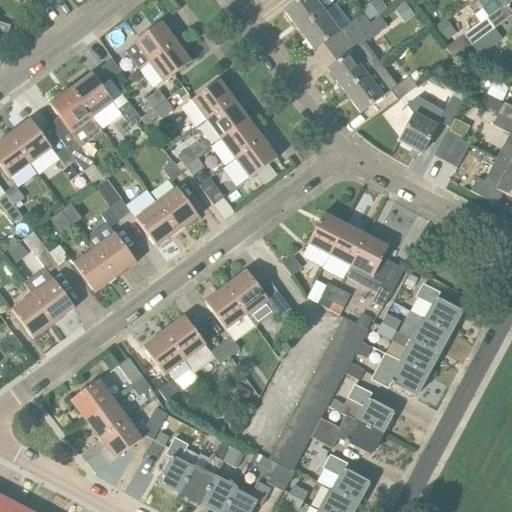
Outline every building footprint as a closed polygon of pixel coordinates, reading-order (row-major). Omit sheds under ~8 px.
[(50,0),(33,0),(41,10),(52,2),(50,0)] [(299,32),(325,13),(315,0),(299,0),(284,12),(299,32)] [(387,10),(380,0),(379,0),(363,11),(371,21),(387,10)] [(511,0),(496,0),(502,8),(454,43),(462,54),(472,47),(494,30),(511,16),(511,14),(507,7),(511,2),(511,0)] [(314,52),(327,42),(340,33),(325,13),(299,32),(314,52)] [(343,30),(351,40),(370,25),(362,15),(343,30)] [(344,93),(380,65),(365,44),(387,27),(379,18),(370,25),(351,40),(357,49),(328,71),(344,93)] [(148,64),(176,44),(161,24),(133,44),(142,56),(148,64)] [(479,56),(502,40),(494,30),(472,47),(479,56)] [(163,84),(190,63),(176,44),(148,64),(163,84)] [(121,73),(111,60),(101,68),(110,80),(121,73)] [(396,87),(380,65),(344,93),(360,114),(390,92),(398,102),(416,87),(409,77),(396,87)] [(93,120),(113,104),(92,75),(71,91),(93,120)] [(206,122),(234,102),(219,81),(191,102),(206,122)] [(87,176),(96,169),(83,151),(104,135),(93,120),(71,91),(50,106),(76,141),(65,149),(75,161),(87,176)] [(155,112),(167,103),(158,91),(146,100),(155,112)] [(498,115),(504,104),(490,96),(484,107),(498,115)] [(449,128),(463,104),(451,99),(443,112),(417,99),(406,106),(413,116),(399,143),(422,155),(438,123),(449,128)] [(220,141),(248,121),(234,102),(206,122),(220,141)] [(143,123),(142,122),(128,103),(117,110),(133,131),(143,123)] [(148,130),(161,120),(173,111),(167,103),(155,112),(142,122),(143,123),(148,130)] [(497,116),(511,123),(511,108),(504,104),(498,115),(497,116)] [(511,123),(497,116),(492,126),(510,136),(498,158),(511,165),(511,123)] [(31,166),(51,151),(30,121),(10,137),(31,166)] [(235,161),(262,140),(248,121),(220,141),(235,161)] [(457,170),(470,145),(447,133),(434,156),(457,170)] [(0,168),(9,182),(31,166),(10,137),(0,144),(0,168)] [(249,180),(277,160),(262,140),(235,161),(249,180)] [(185,167),(197,158),(190,148),(177,157),(185,167)] [(65,169),(75,161),(65,149),(56,156),(65,169)] [(192,177),(204,169),(197,158),(185,167),(192,177)] [(511,198),(511,165),(498,158),(497,159),(499,160),(487,184),(477,179),(470,192),(497,206),(503,194),(511,198)] [(172,183),(181,175),(173,163),(163,171),(172,183)] [(214,207),(224,199),(210,179),(199,187),(214,207)] [(13,207),(23,199),(14,187),(4,195),(13,207)] [(119,222),(130,214),(122,203),(124,202),(115,188),(102,197),(110,209),(119,222)] [(177,233),(198,218),(176,189),(155,204),(177,233)] [(0,198),(0,210),(13,228),(22,221),(13,207),(4,195),(0,198)] [(156,249),(177,233),(155,204),(134,220),(156,249)] [(69,229),(81,220),(70,205),(63,211),(66,215),(66,225),(69,229)] [(110,229),(119,222),(110,209),(101,216),(110,229)] [(61,235),(69,229),(66,225),(66,215),(63,211),(51,220),(61,235)] [(329,257),(345,227),(323,215),(307,246),(329,257)] [(350,268),(366,238),(345,227),(329,257),(350,268)] [(58,267),(49,255),(33,233),(23,241),(48,275),(58,267)] [(115,279),(136,264),(114,235),(93,250),(115,279)] [(383,310),(388,300),(404,271),(382,259),(388,249),(366,238),(350,268),(345,278),(377,294),(372,304),(383,310)] [(58,267),(68,260),(59,247),(49,255),(58,267)] [(94,295),(115,279),(93,250),(72,266),(94,295)] [(291,277),(301,269),(292,257),(282,265),(291,277)] [(246,317),(268,301),(246,272),(225,288),(246,317)] [(54,324),(74,310),(52,281),(32,295),(54,324)] [(332,304),(339,290),(327,284),(320,298),(332,304)] [(449,334),(462,312),(437,300),(440,294),(423,285),(416,299),(431,307),(423,320),(449,334)] [(226,333),(246,317),(225,288),(204,303),(226,333)] [(343,309),(349,296),(339,290),(332,304),(343,309)] [(32,341),(54,324),(32,295),(11,312),(32,341)] [(281,319),(291,312),(282,299),(272,307),(281,319)] [(387,315),(382,325),(395,332),(400,322),(387,315)] [(185,363),(206,347),(184,318),(163,333),(185,363)] [(362,343),(367,333),(368,331),(344,319),(338,330),(362,343)] [(438,355),(449,334),(423,320),(421,319),(410,340),(438,355)] [(410,340),(395,332),(382,325),(376,334),(390,342),(391,341),(406,349),(398,361),(400,363),(399,364),(425,378),(438,355),(410,340)] [(356,354),(362,343),(338,330),(332,341),(356,354)] [(164,378),(185,363),(163,333),(143,349),(164,378)] [(12,356),(22,348),(13,336),(2,344),(12,356)] [(235,365),(245,358),(230,338),(221,345),(230,357),(235,365)] [(350,365),(351,364),(355,355),(356,354),(332,341),(326,352),(350,365)] [(364,360),(371,347),(362,343),(356,354),(355,355),(364,360)] [(219,365),(230,357),(221,345),(210,353),(219,365)] [(344,376),(345,374),(350,365),(326,352),(320,363),(344,376)] [(415,397),(425,378),(399,364),(385,355),(370,381),(388,390),(390,384),(415,397)] [(132,387),(143,379),(128,359),(118,367),(132,387)] [(338,387),(344,376),(320,363),(314,374),(338,387)] [(359,382),(365,371),(351,364),(350,365),(345,374),(359,382)] [(332,398),(338,387),(314,374),(308,385),(332,398)] [(139,398),(150,389),(143,379),(132,387),(131,388),(139,398)] [(85,423),(113,402),(98,382),(70,402),(85,423)] [(174,407),(182,402),(178,397),(169,384),(158,391),(168,404),(170,402),(174,407)] [(326,408),(332,398),(308,385),(302,395),(326,408)] [(394,414),(368,401),(371,395),(355,386),(344,405),(334,400),(329,408),(346,417),(356,423),(356,422),(382,436),(394,414)] [(247,406),(253,395),(240,388),(234,399),(247,406)] [(321,419),(326,408),(302,395),(296,406),(321,419)] [(114,461),(142,441),(113,402),(85,423),(114,461)] [(315,430),(320,420),(321,419),(296,406),(291,417),(315,430)] [(153,441),(167,415),(155,410),(141,435),(153,441)] [(309,441),(310,439),(315,430),(291,417),(285,428),(309,441)] [(356,423),(346,417),(340,429),(320,420),(315,430),(310,439),(331,450),(337,439),(370,457),(382,436),(356,422),(356,423)] [(303,452),(309,441),(285,428),(279,439),(303,452)] [(180,495),(195,468),(193,467),(196,460),(184,454),(188,446),(175,439),(166,456),(172,457),(158,483),(180,495)] [(297,463),(303,452),(279,439),(273,450),(297,463)] [(223,463),(231,448),(221,443),(214,457),(211,456),(203,472),(195,468),(180,495),(202,506),(216,479),(215,478),(223,463)] [(241,471),(248,457),(231,448),(223,463),(241,471)] [(291,473),(297,463),(273,450),(267,461),(291,473)] [(357,505),(368,483),(344,470),(347,465),(330,456),(323,469),(338,477),(331,490),(329,489),(329,490),(357,505)] [(294,475),(276,466),(267,485),(284,494),(294,475)] [(213,511),(225,511),(237,492),(235,491),(235,490),(216,479),(202,506),(213,511)] [(262,507),(271,490),(257,483),(251,494),(249,492),(247,496),(237,492),(225,511),(252,511),(257,505),(262,507)] [(294,486),(289,496),(303,503),(308,494),(294,486)] [(329,490),(323,500),(317,511),(319,511),(352,511),(357,505),(329,490)] [(298,511),(303,503),(289,496),(284,505),(296,511),(298,511)] [(0,500),(0,511),(20,511),(22,509),(1,498),(0,500)]
